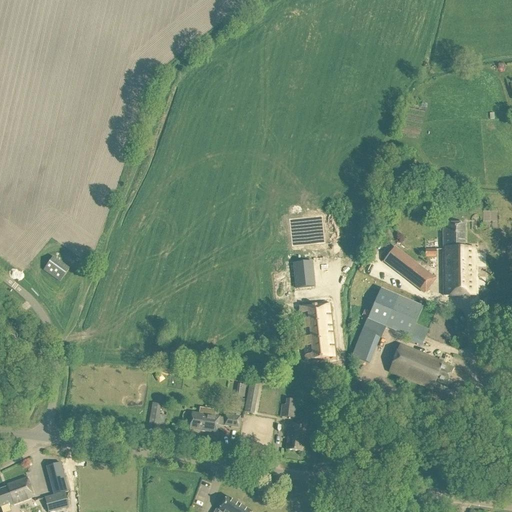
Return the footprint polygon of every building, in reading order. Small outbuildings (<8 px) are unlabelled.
[(442,297),(474,297),(474,249),(464,249),(464,226),(442,226),(442,297)] [(436,250),(425,250),(425,258),(436,258),(436,250)] [(421,272),(398,254),(389,267),(424,295),(435,281),(422,270),(421,272)] [(69,269),(53,257),(43,270),(60,283),(69,269)] [(312,263),(293,265),(296,290),(315,288),(312,263)] [(410,340),(423,310),(382,292),(369,321),(385,329),(410,340)] [(303,362),(336,359),(330,305),(297,308),(303,362)] [(447,388),(453,371),(446,368),(447,366),(400,347),(389,372),(432,390),(435,383),(447,388)] [(254,414),(259,386),(249,384),(244,412),(254,414)] [(285,406),(281,405),(280,417),(295,419),(297,401),(286,399),(285,406)] [(152,405),(149,425),(157,426),(161,406),(152,405)] [(226,420),(220,419),(220,418),(215,418),(216,410),(205,409),(204,416),(193,414),(190,431),(202,432),(202,431),(218,433),(219,426),(238,429),(240,418),(226,416),(226,420)] [(304,450),(306,427),(289,425),(289,434),(292,434),(292,440),(288,439),(287,451),(298,452),(298,449),(304,450)] [(54,496),(44,499),(47,511),(56,511),(69,509),(64,494),(68,493),(61,466),(46,470),(54,496)] [(0,490),(0,508),(9,505),(10,507),(34,498),(27,479),(7,486),(8,488),(0,490)] [(249,511),(227,498),(219,511),(217,510),(215,511),(249,511)]
